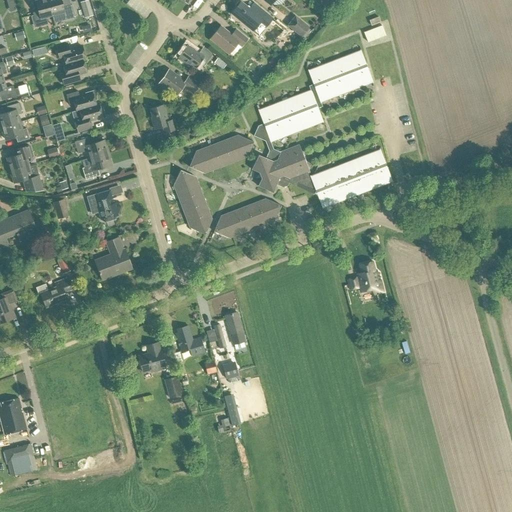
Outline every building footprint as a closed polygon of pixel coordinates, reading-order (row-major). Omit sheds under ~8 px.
[(52,15),(47,0),(40,0),(35,1),(38,14),(33,15),(37,27),(47,24),(45,17),(52,15)] [(60,0),(47,0),(52,15),(64,12),(65,19),(73,17),(70,5),(63,7),(60,0)] [(87,0),(83,1),(80,2),(84,18),(85,18),(88,17),(93,15),(88,0),(87,0)] [(273,19),(259,8),(253,3),(249,8),(240,1),(230,13),(252,31),(258,36),(266,26),(273,19)] [(296,16),(287,26),(301,37),(309,26),(296,16)] [(378,17),(369,20),(371,26),(380,22),(378,17)] [(79,24),(81,33),(95,29),(93,21),(79,24)] [(231,35),(221,26),(210,39),(228,54),(237,43),(241,46),(247,39),(236,29),(231,35)] [(367,41),(385,34),(382,26),(364,33),(367,41)] [(23,31),(17,33),(18,40),(25,38),(23,31)] [(65,64),(83,59),(85,58),(82,46),(69,50),(67,44),(56,48),(59,58),(63,57),(65,64)] [(198,53),(187,45),(178,58),(194,70),(198,63),(203,67),(212,55),(202,48),(198,53)] [(32,50),(34,57),(47,53),(45,46),(32,50)] [(282,137),(288,135),(323,122),(318,108),(322,107),(320,102),(373,82),(360,50),(308,71),(313,84),(308,86),(310,90),(258,110),(263,124),(258,126),(253,136),(265,141),(269,151),(266,158),(258,155),(251,169),(259,173),(261,178),(258,186),(272,192),(277,182),(281,183),(286,182),(317,196),(322,208),(392,181),(380,150),(311,176),(299,145),(280,152),(273,149),(271,142),(277,140),(279,141),(282,137)] [(7,65),(14,63),(12,56),(5,58),(7,65)] [(221,68),(224,63),(217,57),(213,62),(221,68)] [(60,74),(63,84),(64,86),(81,81),(78,73),(86,71),(83,59),(65,64),(63,65),(65,73),(60,74)] [(184,82),(168,71),(159,83),(176,95),(183,85),(193,92),(198,85),(188,77),(184,82)] [(4,100),(15,97),(20,95),(18,88),(14,89),(13,86),(5,88),(3,81),(0,82),(0,95),(2,95),(4,100)] [(28,85),(19,86),(21,95),(29,94),(28,85)] [(76,111),(79,110),(100,104),(99,103),(97,104),(95,99),(97,98),(94,90),(85,93),(86,95),(80,97),(78,91),(66,95),(69,105),(74,103),(76,111)] [(212,101),(215,97),(208,92),(205,96),(212,101)] [(0,119),(2,127),(20,122),(18,114),(22,113),(19,103),(7,106),(8,111),(0,113),(0,119)] [(101,108),(100,104),(79,110),(76,111),(72,112),(74,120),(73,120),(77,133),(92,128),(90,119),(97,117),(98,119),(106,116),(103,107),(101,108)] [(36,108),(38,115),(47,113),(45,105),(36,108)] [(164,133),(176,130),(173,119),(168,121),(163,105),(150,108),(153,121),(152,121),(155,129),(162,127),(164,133)] [(39,117),(42,128),(50,126),(47,115),(39,117)] [(20,122),(2,127),(6,139),(16,136),(18,142),(30,138),(28,133),(23,134),(20,122)] [(63,139),(61,133),(54,135),(56,141),(63,139)] [(253,142),(238,135),(196,151),(189,166),(200,172),(248,154),(253,142)] [(89,157),(108,152),(105,139),(91,144),(89,137),(75,141),(78,153),(87,150),(89,157)] [(28,165),(26,158),(33,156),(30,145),(15,149),(17,155),(7,157),(11,170),(28,165)] [(57,149),(49,151),(51,157),(59,155),(57,149)] [(108,152),(89,157),(91,165),(83,167),(86,179),(100,175),(98,168),(112,164),(108,152)] [(43,191),(37,170),(35,163),(28,165),(11,170),(15,182),(22,180),(25,192),(43,191)] [(192,175),(180,170),(173,185),(190,228),(205,235),(210,223),(192,175)] [(60,186),(55,188),(57,192),(68,189),(65,180),(59,183),(60,186)] [(119,215),(115,203),(112,204),(110,199),(116,197),(115,194),(111,196),(110,190),(95,194),(86,197),(91,215),(98,213),(100,220),(104,222),(115,219),(114,217),(119,215)] [(65,199),(53,202),(58,219),(69,216),(65,199)] [(281,205),(269,200),(219,219),(214,231),(229,238),(266,224),(272,226),(281,205)] [(28,210),(0,221),(0,250),(0,252),(10,248),(6,238),(16,234),(19,242),(29,238),(26,230),(35,226),(28,210)] [(124,249),(119,237),(105,242),(110,255),(94,261),(102,280),(132,268),(125,249),(124,249)] [(66,258),(58,261),(63,274),(72,270),(66,258)] [(379,282),(382,281),(379,273),(377,273),(373,261),(360,265),(362,273),(361,275),(364,277),(365,280),(359,281),(362,292),(374,289),(374,291),(381,290),(379,282)] [(73,290),(68,278),(55,282),(57,287),(48,290),(46,284),(36,287),(39,294),(40,293),(46,308),(67,300),(65,293),(73,290)] [(0,321),(1,323),(15,317),(10,304),(18,301),(13,289),(0,294),(0,297),(1,300),(0,299),(0,321)] [(22,292),(26,303),(35,300),(32,289),(22,292)] [(242,332),(236,313),(225,316),(231,335),(242,332)] [(226,346),(219,324),(212,325),(219,348),(226,346)] [(182,352),(189,350),(191,357),(205,352),(200,337),(192,339),(188,326),(177,330),(179,333),(176,334),(182,352)] [(150,354),(140,357),(145,373),(153,371),(153,373),(167,368),(161,350),(163,349),(161,342),(147,347),(149,353),(150,352),(150,354)] [(207,374),(216,372),(213,359),(204,362),(207,374)] [(222,365),(226,379),(234,377),(234,375),(238,373),(234,361),(222,365)] [(178,376),(164,379),(169,399),(182,395),(178,376)] [(27,430),(19,399),(1,404),(4,416),(0,417),(5,435),(27,430)] [(219,430),(218,420),(210,421),(209,417),(196,418),(197,432),(219,430)] [(7,463),(8,467),(18,464),(17,460),(33,457),(30,444),(4,450),(7,463)]
